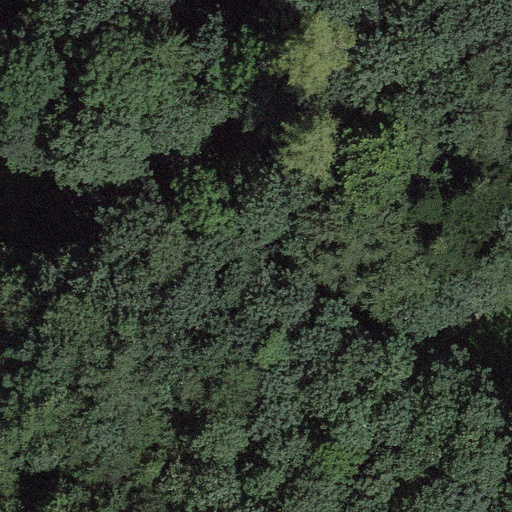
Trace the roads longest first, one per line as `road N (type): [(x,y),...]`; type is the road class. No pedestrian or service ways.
road 1 (track): [(230,0),(237,245),(320,326),(429,343)]
road 2 (track): [(0,232),(231,96)]
